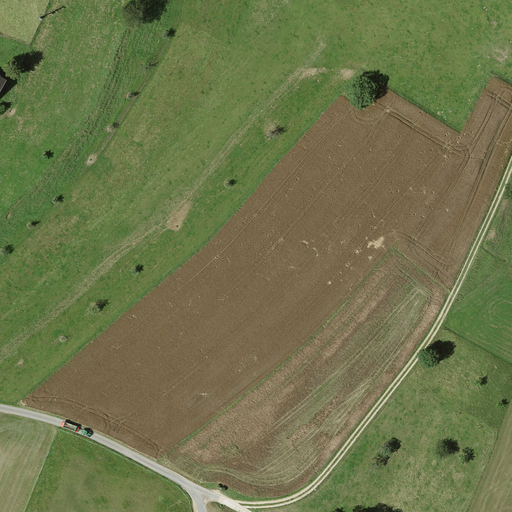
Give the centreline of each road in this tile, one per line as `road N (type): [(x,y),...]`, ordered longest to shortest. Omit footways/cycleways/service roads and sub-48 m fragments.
road 1 (track): [(511,164),(438,323),(321,478),(282,502),(237,506)]
road 2 (residential): [(0,406),(78,429),(197,491)]
